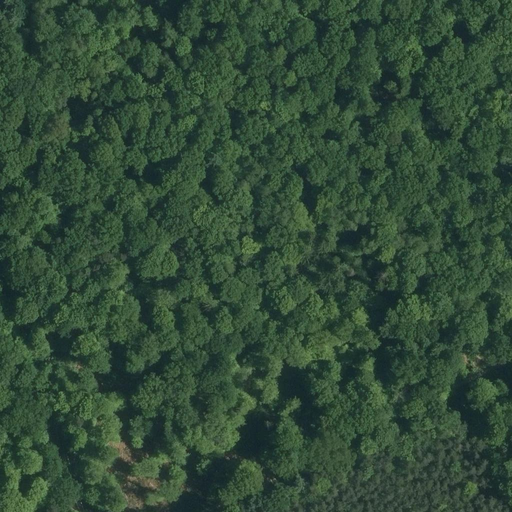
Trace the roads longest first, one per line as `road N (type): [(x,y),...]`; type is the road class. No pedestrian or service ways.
road 1 (track): [(0,136),(131,171),(202,170),(238,160),(511,9)]
road 2 (track): [(207,511),(511,359)]
road 3 (track): [(0,294),(73,511)]
